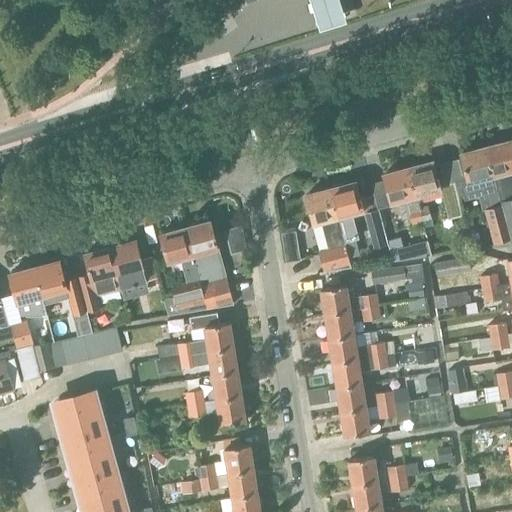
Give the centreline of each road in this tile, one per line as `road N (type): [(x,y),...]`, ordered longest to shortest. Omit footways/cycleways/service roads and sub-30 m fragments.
road 1 (tertiary): [(0,151),(482,0)]
road 2 (residential): [(309,511),(253,167)]
road 3 (residential): [(253,167),(511,99)]
road 4 (residential): [(0,233),(253,167)]
